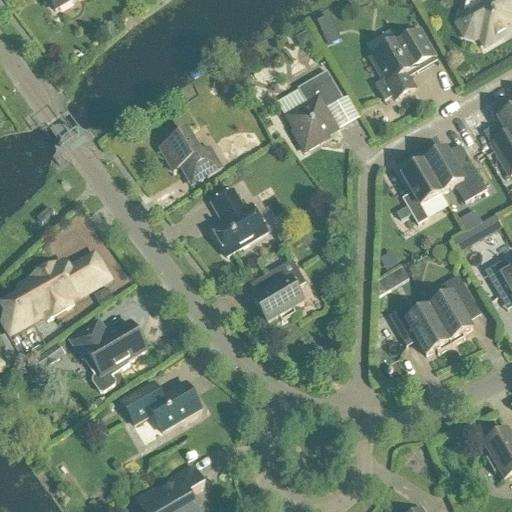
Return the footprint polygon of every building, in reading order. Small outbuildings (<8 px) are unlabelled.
[(46,0),(56,16),(82,0),(46,0)] [(458,28),(466,40),(476,43),(479,41),(485,52),(503,41),(501,37),(510,32),(511,23),(511,0),(488,0),(489,0),(487,8),(474,15),(468,14),(464,16),(461,18),(458,28)] [(325,52),(345,45),(339,29),(320,36),(325,52)] [(302,55),(314,49),(308,37),(296,43),(302,55)] [(393,102),(395,106),(415,94),(406,80),(415,75),(417,78),(437,66),(420,37),(401,48),(400,46),(371,63),(383,86),(375,91),(385,107),(393,102)] [(343,105),(327,77),(298,94),(299,96),(277,108),(285,122),(293,136),(291,137),(304,159),(321,149),(320,147),(339,136),(326,115),(343,105)] [(511,116),(498,125),(511,147),(495,157),(510,182),(511,181),(511,116)] [(160,154),(173,177),(181,172),(192,191),(221,174),(210,154),(201,159),(188,138),(160,154)] [(446,156),(424,168),(442,200),(455,192),(465,208),(487,196),(472,170),(458,178),(446,156)] [(421,212),(442,200),(424,168),(402,181),(415,203),(405,209),(407,212),(412,220),(418,230),(428,224),(421,212)] [(244,214),(234,196),(211,209),(222,227),(211,234),(227,263),(268,239),(251,210),(244,214)] [(501,217),(511,210),(511,208),(506,198),(494,205),(501,217)] [(401,226),(412,220),(407,212),(397,218),(401,226)] [(495,222),(482,229),(489,241),(502,234),(495,222)] [(281,249),(292,243),(287,235),(277,242),(281,249)] [(465,239),(453,246),(460,258),(472,251),(465,239)] [(289,261),(275,269),(277,273),(292,265),(289,261)] [(14,332),(36,320),(44,322),(47,327),(72,313),(68,306),(107,284),(94,262),(66,278),(57,275),(54,270),(32,283),(34,286),(23,292),(26,297),(2,311),(14,332)] [(282,328),(296,320),(294,316),(304,310),(295,295),(306,289),(292,266),(266,281),(274,295),(254,307),(268,331),(279,324),(282,328)] [(511,275),(510,277),(504,266),(485,277),(500,303),(510,297),(511,299),(511,275)] [(444,305),(429,313),(452,352),(465,344),(463,341),(473,335),(461,315),(473,308),(458,282),(438,294),(444,305)] [(385,283),(378,287),(379,301),(379,302),(385,299),(392,295),(385,283)] [(107,293),(94,301),(100,311),(113,303),(107,293)] [(452,352),(429,313),(414,322),(408,312),(389,322),(404,348),(415,342),(426,362),(436,356),(438,360),(452,352)] [(130,329),(116,337),(109,341),(98,326),(70,347),(83,365),(87,363),(99,379),(93,383),(93,387),(100,397),(104,398),(115,390),(115,387),(112,382),(131,369),(130,367),(147,357),(130,329)] [(38,380),(66,360),(57,349),(30,369),(38,380)] [(154,389),(121,408),(135,431),(153,421),(163,438),(201,415),(186,389),(162,403),(154,389)] [(511,444),(508,437),(484,451),(490,462),(486,465),(494,479),(498,477),(504,487),(511,482),(511,444)] [(173,489),(139,508),(141,511),(195,511),(190,502),(205,493),(193,473),(171,486),(173,489)]
